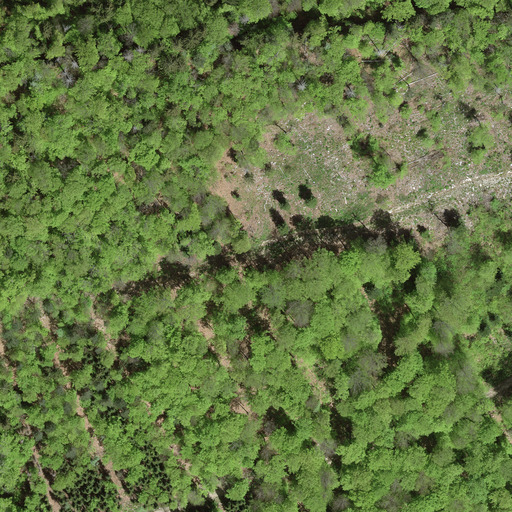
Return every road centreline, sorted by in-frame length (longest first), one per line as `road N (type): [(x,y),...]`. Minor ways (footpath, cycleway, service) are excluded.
road 1 (track): [(0,297),(135,285),(511,176)]
road 2 (track): [(157,511),(313,454),(461,412),(511,380)]
